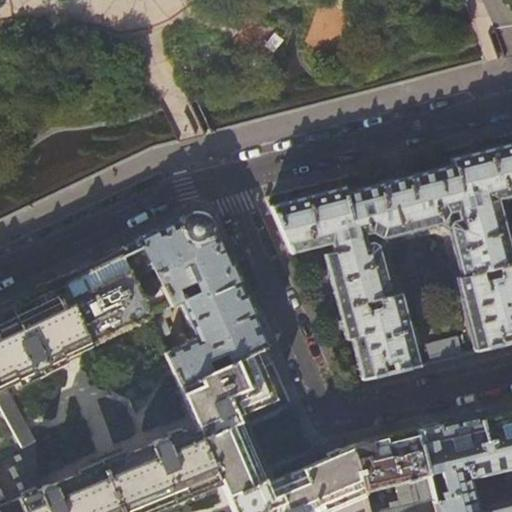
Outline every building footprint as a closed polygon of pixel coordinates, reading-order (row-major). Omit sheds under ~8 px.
[(471,21),(463,0),(459,0),(446,5),(454,27),(471,21)] [(511,143),(450,160),(452,166),(398,179),(343,193),(341,188),(268,207),(289,253),(329,242),(332,252),(323,254),(345,339),(350,338),(361,381),(418,367),(398,294),(389,296),(377,249),(383,238),(437,224),(449,230),(461,278),(455,279),(474,353),(511,343),(511,254),(500,209),(491,211),(489,201),(511,195),(511,143)] [(182,217),(179,221),(176,220),(154,231),(137,239),(169,306),(171,307),(171,308),(178,305),(194,340),(163,354),(177,385),(209,371),(204,362),(223,353),(228,363),(253,352),(265,347),(240,290),(214,232),(211,231),(210,223),(206,217),(202,214),(198,212),(190,212),(185,214),(182,217)] [(95,259),(60,276),(88,344),(147,317),(147,316),(167,307),(169,306),(137,239),(95,259)] [(16,386),(63,364),(62,359),(89,346),(88,344),(60,276),(3,304),(0,304),(0,413),(20,448),(21,449),(25,496),(0,506),(0,511),(151,511),(219,484),(196,430),(186,434),(183,430),(161,439),(159,438),(156,438),(154,439),(151,443),(50,486),(47,485),(43,485),(41,487),(40,490),(38,491),(35,443),(4,387),(14,382),(16,386)] [(171,316),(167,307),(147,316),(147,317),(157,340),(168,334),(162,320),(171,316)] [(464,355),(461,344),(448,347),(446,340),(435,343),(436,350),(424,353),(428,364),(464,355)] [(326,511),(329,511),(368,511),(368,509),(364,492),(351,444),(335,448),(335,453),(265,484),(236,416),(274,399),(253,352),(228,363),(209,371),(177,385),(196,430),(219,484),(231,511),(326,511)] [(441,491),(437,492),(438,499),(431,501),(433,511),(511,511),(511,404),(443,422),(414,429),(424,475),(436,472),(441,491)] [(364,492),(395,484),(399,501),(368,509),(368,511),(433,511),(431,501),(425,476),(424,475),(414,429),(388,435),(351,444),(364,492)]
